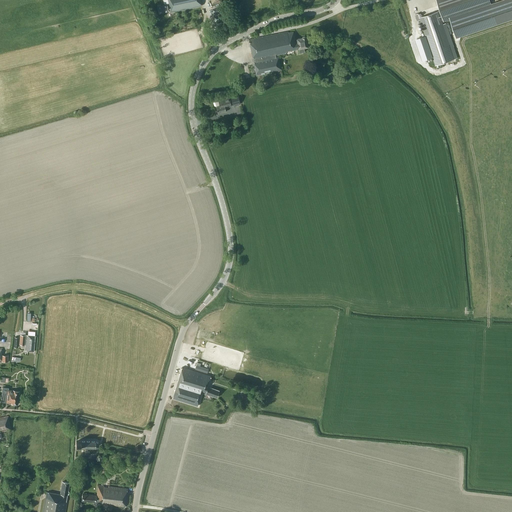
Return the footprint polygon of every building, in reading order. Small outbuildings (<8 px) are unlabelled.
[(170,12),(201,6),(200,0),(163,0),(164,5),(157,6),(159,13),(170,10),(170,12)] [(419,12),(416,13),(418,20),(421,19),(436,64),(455,58),(443,22),(451,19),(457,36),(511,17),(511,0),(437,0),(441,9),(420,16),(419,12)] [(288,31),(250,39),(254,59),(276,55),(286,53),(285,47),(290,46),(288,40),(290,39),(288,31)] [(285,47),(286,53),(285,51),(299,48),(299,50),(301,52),(303,51),(304,49),(304,47),(308,47),(306,36),(305,37),(304,36),(303,37),(302,37),(297,38),(297,42),(296,42),(293,31),(289,32),(288,31),(290,39),(288,40),(290,46),(285,47)] [(276,55),(254,59),(254,62),(256,62),(256,63),(255,64),(257,75),(264,73),(264,72),(272,70),(272,72),(282,69),(279,55),(276,56),(276,55)] [(233,106),(240,104),(238,94),(230,96),(233,106)] [(216,107),(218,113),(226,111),(225,108),(232,106),(229,97),(218,100),(220,106),(216,107)] [(29,335),(26,335),(25,351),(28,351),(34,351),(35,335),(29,335)] [(0,360),(2,361),(2,362),(8,362),(8,355),(2,355),(2,348),(0,348),(0,360)] [(211,376),(182,367),(172,398),(198,406),(202,392),(217,397),(219,390),(208,386),(211,376)] [(18,404),(20,391),(13,390),(8,390),(8,388),(3,387),(1,401),(6,402),(11,403),(18,404)] [(0,438),(2,438),(1,433),(0,433),(0,429),(10,428),(8,416),(5,416),(5,417),(4,417),(0,417),(0,438)] [(66,501),(67,495),(69,494),(69,492),(68,491),(69,483),(62,482),(60,494),(47,492),(43,511),(64,511),(67,502),(66,501)] [(98,485),(97,495),(99,495),(98,502),(98,504),(125,507),(127,488),(98,485)] [(96,502),(98,502),(99,495),(97,495),(82,494),(82,501),(96,502)]
